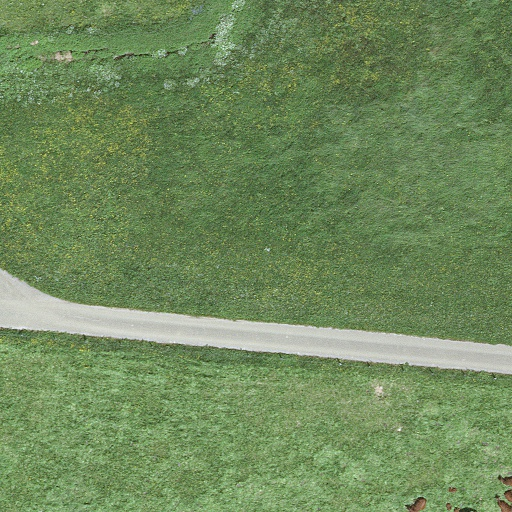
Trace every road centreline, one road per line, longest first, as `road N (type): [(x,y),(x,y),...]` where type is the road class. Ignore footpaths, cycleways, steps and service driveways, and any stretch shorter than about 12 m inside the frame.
road 1 (unclassified): [(118,328),(511,366)]
road 2 (unclassified): [(0,293),(31,310),(118,328)]
